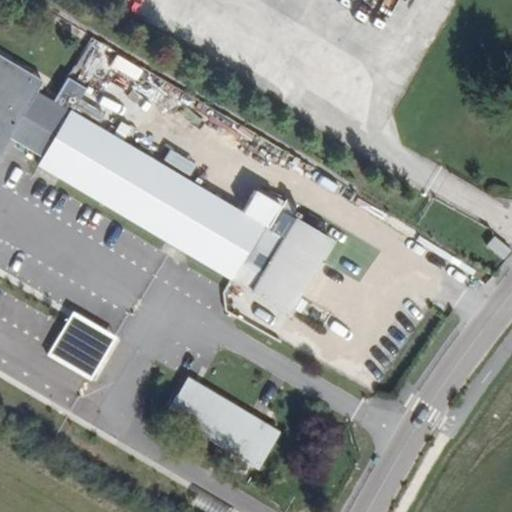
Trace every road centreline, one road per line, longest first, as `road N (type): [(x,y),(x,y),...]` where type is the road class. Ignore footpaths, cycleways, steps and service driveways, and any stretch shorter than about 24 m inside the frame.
road 1 (tertiary): [(511,284),(474,332),(367,511)]
road 2 (unknown): [(397,261),(335,200),(247,146),(193,124)]
